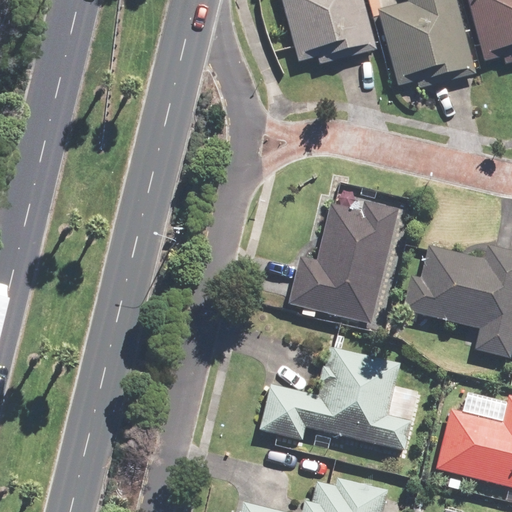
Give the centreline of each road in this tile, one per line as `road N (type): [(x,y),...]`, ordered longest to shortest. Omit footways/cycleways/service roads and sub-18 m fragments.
road 1 (primary): [(184,15),(66,511)]
road 2 (residential): [(157,511),(244,141)]
road 3 (primary): [(0,293),(77,0)]
road 4 (residential): [(511,182),(338,134),(257,147),(244,141)]
road 5 (residential): [(244,141),(225,53),(184,15)]
